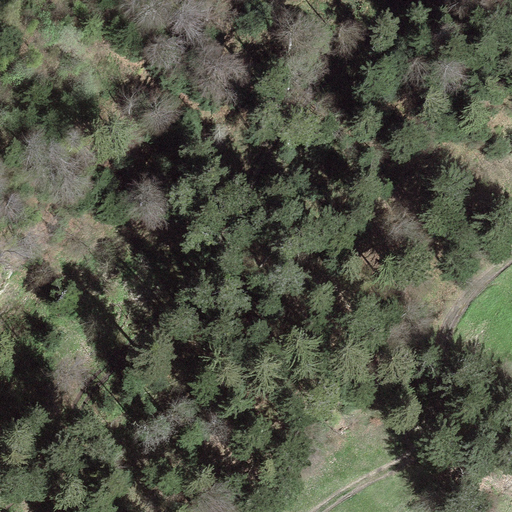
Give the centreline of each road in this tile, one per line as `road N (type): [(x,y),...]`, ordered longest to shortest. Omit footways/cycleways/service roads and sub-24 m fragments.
road 1 (track): [(0,507),(49,453),(92,386),(173,307),(294,108),(399,0)]
road 2 (track): [(511,262),(451,329),(414,451),(319,511)]
